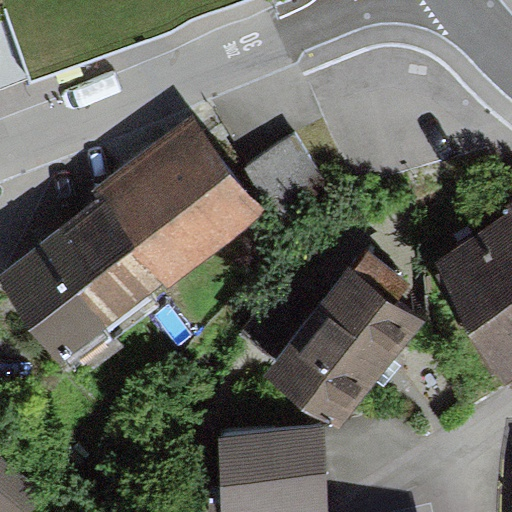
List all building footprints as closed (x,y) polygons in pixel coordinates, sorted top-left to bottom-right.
[(0,266),(0,276),(67,365),(264,213),(192,120),(126,171),(78,208),(34,241),(0,266)] [(299,135),(244,169),(277,223),(332,189),(299,135)] [(511,214),(430,269),(503,378),(511,371),(511,214)] [(282,361),(270,376),(339,429),(386,367),(421,322),(399,305),(416,284),(370,249),(356,267),(351,264),(337,282),(300,255),(242,330),(282,361)] [(226,511),(330,511),(323,425),(220,434),(226,507),(226,511)] [(0,451),(0,511),(32,511),(49,492),(0,451)]
